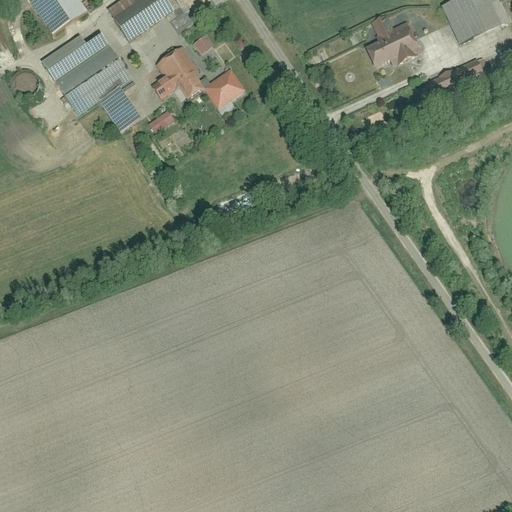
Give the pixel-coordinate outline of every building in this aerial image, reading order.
[(23,0),(52,42),(88,18),(75,0),(23,0)] [(113,22),(130,45),(173,15),(163,0),(132,0),(134,8),(113,22)] [(463,0),(441,10),(459,49),(509,24),(497,0),(463,0)] [(218,5),(213,8),(217,14),(222,11),(218,5)] [(365,54),(374,73),(391,65),(393,71),(421,59),(406,27),(391,34),(393,39),(387,42),(378,23),(371,27),(380,47),(365,54)] [(122,137),(140,124),(118,92),(133,83),(92,31),(45,65),(79,118),(99,105),(122,137)] [(195,48),(202,58),(214,49),(206,40),(195,48)] [(182,53),(157,70),(165,81),(151,90),(161,104),(177,93),(186,106),(204,94),(222,119),(235,110),(230,104),(245,94),(230,74),(210,88),(206,81),(203,83),(182,53)] [(477,63),(427,87),(433,102),(483,78),(477,63)] [(22,101),(27,102),(33,100),(36,97),(39,93),(40,88),(38,82),(36,79),(33,76),(29,75),(23,74),(19,76),(16,78),(13,81),(12,85),(12,90),(14,96),(18,100),(22,101)] [(156,138),(174,125),(168,116),(150,129),(156,138)]
